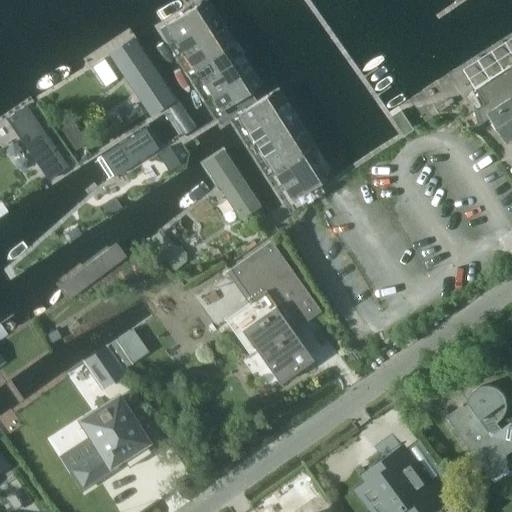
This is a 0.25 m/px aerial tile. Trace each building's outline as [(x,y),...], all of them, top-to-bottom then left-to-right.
[(165,25),(170,33),(171,35),(176,34),(178,38),(205,21),(195,6),(165,25)] [(205,21),(178,38),(180,41),(178,45),(183,54),(214,35),(205,21)] [(214,35),(183,54),(189,63),(194,63),(196,66),(223,49),(214,35)] [(176,105),(135,39),(108,56),(149,121),(176,105)] [(223,49),(196,66),(198,70),(196,74),(201,83),(232,64),(223,49)] [(214,95),(241,78),(232,64),(201,83),(207,91),(212,91),(214,95)] [(511,67),(476,90),(485,104),(475,110),(479,125),(480,125),(493,117),(507,139),(511,135),(511,67)] [(241,78),(214,95),(216,98),(214,102),(220,112),(250,92),(241,78)] [(249,128),(276,111),(267,96),(236,115),(242,125),(247,124),(249,128)] [(402,110),(393,116),(406,135),(415,129),(402,110)] [(276,111),(249,128),(252,131),(249,135),(255,144),(285,125),(276,111)] [(40,176),(65,159),(35,116),(10,133),(40,176)] [(285,125),(255,144),(260,153),(265,152),(267,156),(294,139),(285,125)] [(80,176),(93,193),(158,147),(146,129),(80,176)] [(59,133),(60,144),(77,143),(77,132),(59,133)] [(294,139),(267,156),(270,160),(267,164),(273,172),(303,153),(294,139)] [(199,163),(241,224),(263,208),(221,148),(199,163)] [(285,184),(312,167),(303,153),(273,172),(278,181),(283,181),(285,184)] [(312,167),(285,184),(288,188),(285,192),(291,201),(321,182),(312,167)] [(160,229),(148,239),(161,255),(173,270),(185,261),(185,252),(180,246),(172,244),(160,229)] [(57,283),(71,302),(126,261),(112,241),(57,283)] [(230,269),(225,272),(227,274),(230,272),(263,318),(257,322),(256,320),(241,331),(251,344),(252,344),(279,381),(310,359),(287,327),(317,307),(271,241),(230,269)] [(147,352),(132,330),(131,329),(116,340),(132,362),(147,352)] [(122,372),(105,347),(84,362),(101,387),(122,372)] [(468,400),(468,402),(447,417),(476,458),(475,460),(475,462),(475,463),(475,465),(475,467),(476,468),(476,470),(477,471),(479,474),(480,475),(482,477),(484,478),(487,479),(488,480),(491,480),(495,480),(498,479),(501,477),(502,476),(503,475),(504,474),(506,471),(507,470),(507,469),(508,467),(508,465),(508,464),(508,462),(508,460),(507,459),(506,456),(511,451),(511,422),(502,429),(497,423),(500,421),(501,420),(503,418),(504,417),(505,415),(505,414),(506,412),(507,410),(507,409),(507,407),(507,405),(507,403),(507,402),(507,400),(506,398),(505,396),(504,395),(503,393),(502,392),(501,391),(500,390),(498,389),(497,388),(494,386),(490,385),(488,385),(485,386),(483,386),(481,386),(480,387),(478,388),(476,389),(475,390),(472,392),(471,394),(469,397),(469,398),(468,400)] [(100,450),(70,469),(82,488),(114,467),(111,463),(121,457),(125,463),(135,456),(138,462),(151,453),(149,449),(130,420),(144,412),(130,392),(117,400),(117,398),(82,421),(92,437),(100,450)] [(422,442),(407,453),(404,449),(367,477),(372,483),(361,491),(375,511),(417,511),(439,497),(432,487),(447,476),(422,442)] [(475,511),(468,503),(455,511),(475,511)]
